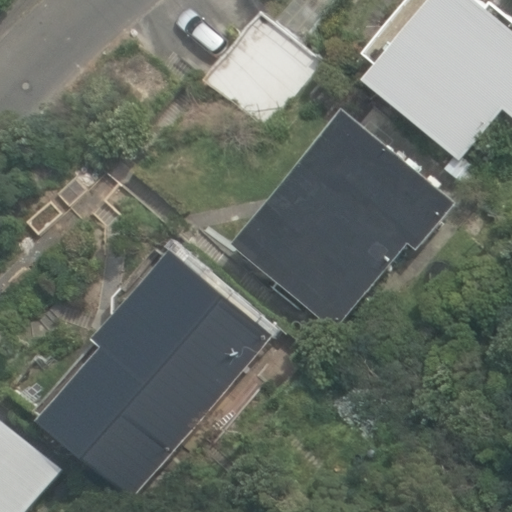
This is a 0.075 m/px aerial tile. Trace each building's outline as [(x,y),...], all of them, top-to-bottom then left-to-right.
[(303,0),(284,23),(310,44),(345,0),(303,0)] [(451,0),(378,85),(468,163),(511,112),(511,23),(485,0),(451,0)] [(214,83),(271,134),(331,65),(274,15),(214,83)] [(244,247),(342,333),(418,246),(425,252),(468,202),(363,110),(244,247)] [(53,425),(140,500),(282,337),(186,254),(178,262),(174,258),(127,313),(131,317),(109,342),(119,350),(53,425)] [(0,511),(36,511),(72,468),(0,410),(0,511)]
